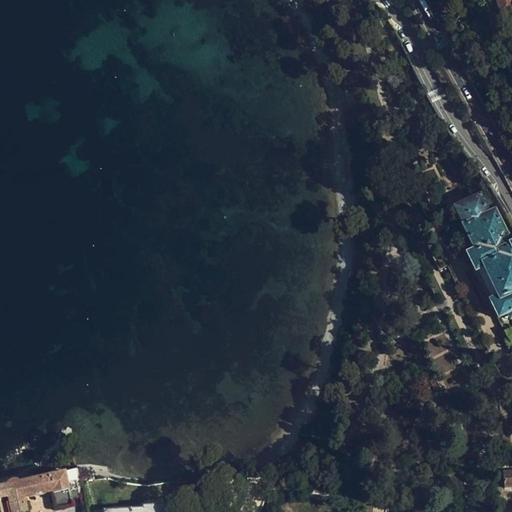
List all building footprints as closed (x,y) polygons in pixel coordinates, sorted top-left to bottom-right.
[(511,12),(511,0),(495,0),(500,16),(511,12)] [(488,216),(478,198),(455,210),(464,228),(466,227),(479,251),(467,257),(475,273),(482,269),(497,298),(490,302),(498,318),(506,314),(511,311),(511,243),(509,245),(493,214),(488,216)] [(80,483),(93,482),(92,470),(77,472),(80,483)] [(511,473),(502,474),(504,490),(511,489),(511,473)] [(0,489),(0,502),(8,501),(10,511),(27,511),(25,501),(52,495),(56,511),(72,507),(70,501),(80,499),(76,482),(67,484),(64,474),(0,489)] [(262,480),(246,481),(247,489),(262,488),(262,480)] [(265,511),(269,498),(263,498),(263,490),(249,491),(250,511),(265,511)] [(10,511),(8,501),(0,502),(0,511),(10,511)]
